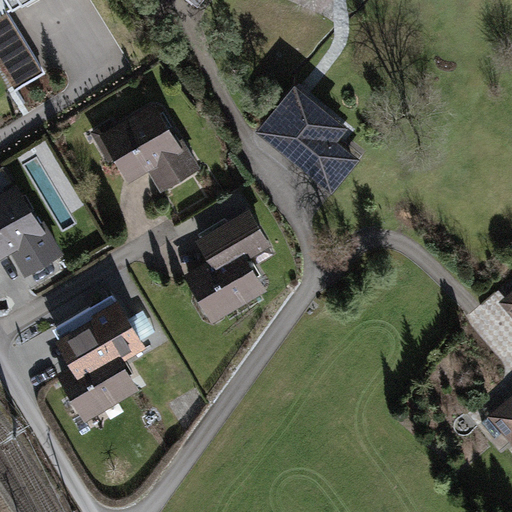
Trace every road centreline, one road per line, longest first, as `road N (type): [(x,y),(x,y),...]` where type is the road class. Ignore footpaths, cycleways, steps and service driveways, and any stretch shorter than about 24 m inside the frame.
road 1 (unknown): [(323,274),(199,50),(190,24),(205,0)]
road 2 (residential): [(147,511),(323,274)]
road 3 (unknown): [(0,352),(136,258),(138,223),(120,209)]
road 4 (residential): [(96,511),(0,359)]
road 5 (unknown): [(323,274),(372,244),(399,257),(454,307)]
